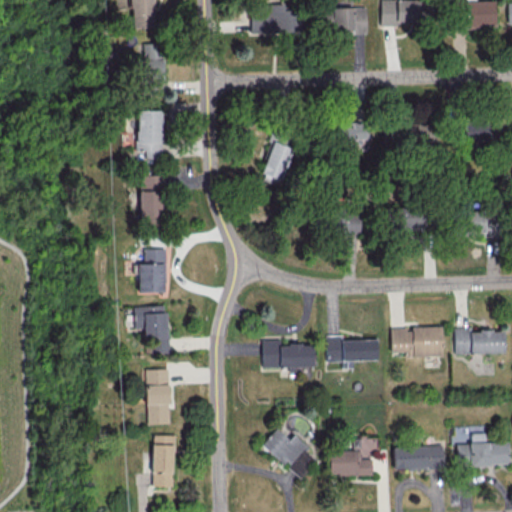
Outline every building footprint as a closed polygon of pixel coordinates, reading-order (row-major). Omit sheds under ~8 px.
[(151,0),(152,26),(131,27),(130,7),(128,7),(128,0),(151,0)] [(378,0),(378,24),(393,25),(393,36),(417,36),(417,23),(428,23),(428,0),(378,0)] [(466,0),(464,0),(464,26),(493,26),(492,0),(466,0)] [(249,32),(300,32),(300,4),(249,4),(249,32)] [(331,24),(330,6),(313,7),(314,24),(331,24)] [(365,31),(365,6),(331,6),(331,32),(365,31)] [(140,95),(162,94),(161,58),(159,58),(159,43),(139,43),(140,95)] [(134,148),(159,149),(161,110),(135,109),(134,148)] [(463,145),(495,140),(492,115),(459,120),(463,145)] [(334,148),(361,149),(361,138),(369,138),(369,122),(335,121),(334,148)] [(277,184),(291,148),(271,140),(257,176),(277,184)] [(162,221),(162,174),(138,174),(137,221),(162,221)] [(493,212),(461,213),(462,235),(493,234),(493,212)] [(163,247),(142,248),(142,263),(136,263),(136,292),(163,291),(163,247)] [(167,351),(164,304),(131,305),(132,327),(142,327),(143,352),(167,351)] [(403,351),(403,356),(440,355),(440,325),(388,327),(388,351),(403,351)] [(469,326),(452,327),(452,353),(502,352),(501,329),(469,330),(469,326)] [(324,361),(339,361),(339,367),(351,367),(350,359),(374,359),(374,337),(339,338),(339,334),(323,334),(324,361)] [(259,368),(294,367),(294,366),(311,365),(310,343),(278,343),(278,339),(259,339),(259,368)] [(144,423),(167,423),(166,367),(143,368),(144,423)] [(286,439),(274,427),(259,443),(280,464),(282,462),(299,478),(317,459),(291,434),(286,439)] [(507,463),(506,441),(483,441),(483,432),(469,432),(469,441),(454,442),(455,465),(507,463)] [(171,485),(172,434),(150,434),(150,485),(171,485)] [(327,475),(372,473),(371,437),(350,438),(350,449),(326,450),(327,475)] [(441,467),(440,444),(391,446),(392,469),(441,467)]
